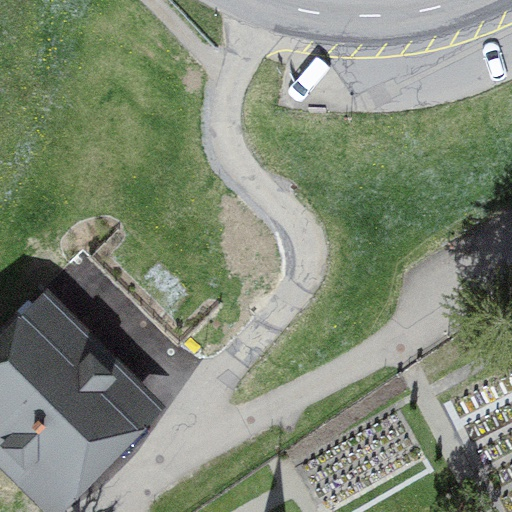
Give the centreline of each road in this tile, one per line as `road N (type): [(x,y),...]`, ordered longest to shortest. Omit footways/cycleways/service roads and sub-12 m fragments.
road 1 (track): [(102,511),(299,280),(301,237),(292,218),(226,139),(230,80),(260,0)]
road 2 (track): [(511,287),(225,426),(176,434)]
road 3 (secondary): [(267,0),(366,16),(456,0)]
